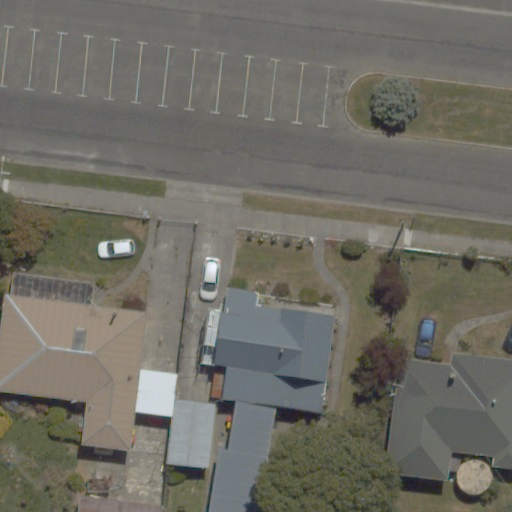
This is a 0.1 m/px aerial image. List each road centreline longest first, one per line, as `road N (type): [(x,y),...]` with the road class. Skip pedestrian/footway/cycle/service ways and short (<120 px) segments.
road 1 (residential): [(511,181),(0,118)]
road 2 (residential): [(94,0),(511,52)]
